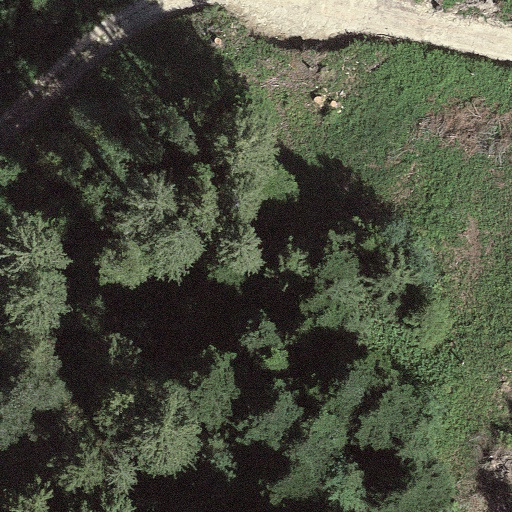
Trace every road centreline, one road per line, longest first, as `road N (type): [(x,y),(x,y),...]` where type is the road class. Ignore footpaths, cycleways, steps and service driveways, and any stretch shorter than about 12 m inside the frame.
road 1 (track): [(170,0),(116,31),(0,127)]
road 2 (track): [(511,40),(334,0)]
